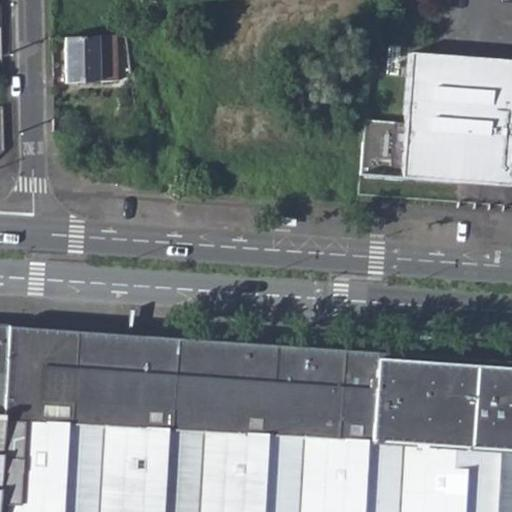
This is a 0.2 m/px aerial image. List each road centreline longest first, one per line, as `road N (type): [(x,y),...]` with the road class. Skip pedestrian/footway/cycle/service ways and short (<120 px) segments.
road 1 (primary): [(0,278),(511,313)]
road 2 (primary): [(511,266),(35,233)]
road 3 (residential): [(27,0),(35,233)]
